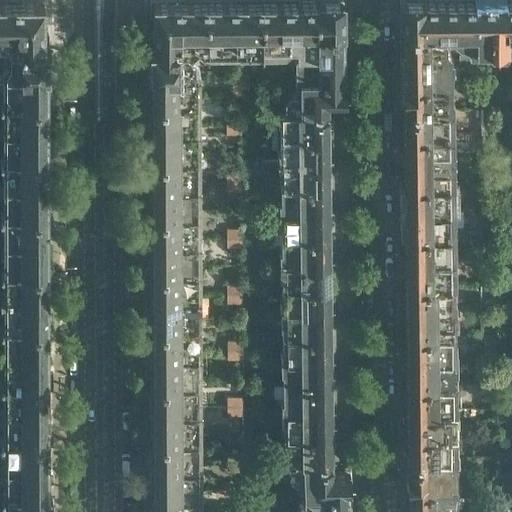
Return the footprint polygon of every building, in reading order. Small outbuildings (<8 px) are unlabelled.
[(17,30),(17,1),(0,0),(0,38),(2,36),(8,36),(9,48),(21,48),(21,46),(21,30),(17,30)] [(177,44),(177,0),(153,0),(153,33),(148,33),(149,44),(177,44)] [(204,47),(204,0),(177,0),(177,44),(186,44),(188,42),(193,47),(204,47)] [(232,50),(232,0),(204,0),(204,47),(212,47),(212,50),(232,50)] [(260,46),(260,0),(232,0),(232,50),(249,50),(249,46),(260,46)] [(287,41),(287,0),(260,0),(260,46),(268,46),(268,49),(275,49),(277,46),(283,46),(286,41),(287,41)] [(315,50),(315,0),(287,0),(287,41),(297,41),(297,50),(315,50)] [(343,50),(342,0),(315,0),(315,50),(343,50)] [(446,28),(445,0),(402,0),(403,34),(428,34),(428,29),(446,28)] [(476,43),(476,0),(445,0),(446,28),(446,33),(455,33),(458,37),(465,37),(470,43),(476,43)] [(504,26),(504,0),(476,0),(476,43),(486,43),(486,44),(491,49),(503,49),(505,46),(504,26)] [(44,33),(44,22),(44,1),(17,1),(17,30),(21,30),(21,46),(48,46),(48,33),(44,33)] [(447,49),(446,33),(446,28),(428,29),(428,34),(403,34),(403,60),(452,59),(452,49),(447,49)] [(191,58),(190,49),(186,44),(177,44),(149,44),(149,68),(193,68),(193,59),(191,58)] [(49,71),(48,46),(21,46),(21,48),(9,48),(5,51),(5,57),(2,62),(2,71),(49,71)] [(343,75),(343,50),(315,50),(297,50),(293,55),(293,63),(297,63),(297,75),(343,75)] [(447,83),(447,68),(453,68),(452,59),(403,60),(403,83),(447,83)] [(193,97),(193,68),(149,68),(149,97),(193,97)] [(49,99),(49,71),(2,71),(2,89),(5,88),(5,99),(49,99)] [(343,98),(343,75),(297,75),(297,90),(288,90),(285,92),(285,108),(327,108),(327,98),(343,98)] [(447,97),(447,83),(403,83),(403,108),(453,107),(453,97),(447,97)] [(249,107),(249,87),(240,87),(240,107),(249,107)] [(504,106),(504,88),(495,88),(495,107),(504,106)] [(193,124),(193,97),(149,97),(149,125),(193,124)] [(49,127),(49,99),(5,99),(6,110),(2,110),(2,127),(49,127)] [(448,132),(448,118),(453,118),(453,107),(403,108),(404,133),(448,132)] [(328,133),(327,108),(285,108),(277,108),(277,119),(283,119),(284,133),(328,133)] [(504,132),(504,121),(496,121),(496,132),(504,132)] [(193,153),(193,124),(149,125),(149,153),(193,153)] [(49,156),(49,127),(2,127),(2,145),(6,145),(6,156),(49,156)] [(448,147),(448,132),(404,133),(404,158),(454,157),(454,147),(448,147)] [(505,142),(505,136),(504,132),(496,132),(496,142),(505,142)] [(328,158),(328,133),(284,133),(284,148),(278,148),(278,158),(328,158)] [(193,180),(193,153),(149,153),(149,181),(193,180)] [(49,183),(49,156),(6,156),(6,166),(2,166),(2,183),(49,183)] [(448,182),(448,168),(454,168),(454,157),(404,158),(404,183),(448,182)] [(328,183),(328,158),(278,158),(278,169),(284,169),(284,183),(328,183)] [(505,182),(505,171),(497,171),(497,182),(505,182)] [(193,209),(193,180),(149,181),(149,209),(193,209)] [(448,197),(448,182),(404,183),(405,208),(454,207),(454,197),(448,197)] [(505,192),(505,185),(505,182),(497,182),(497,192),(505,192)] [(49,211),(49,183),(2,183),(2,200),(6,200),(6,211),(49,211)] [(328,208),(328,183),(284,183),(284,198),(278,198),(278,208),(328,208)] [(449,232),(449,218),(454,218),(454,207),(405,208),(405,233),(449,232)] [(329,233),(328,208),(268,209),(268,219),(274,219),(275,234),(285,233),(329,233)] [(193,237),(193,209),(149,209),(149,237),(193,237)] [(49,239),(49,211),(6,211),(6,222),(2,222),(3,239),(49,239)] [(506,232),(505,221),(497,221),(497,232),(506,232)] [(449,247),(449,232),(405,233),(405,258),(455,257),(455,247),(449,247)] [(506,242),(506,234),(506,232),(497,232),(498,242),(506,242)] [(329,258),(329,233),(285,233),(285,248),(279,248),(279,258),(329,258)] [(193,264),(193,237),(149,237),(149,265),(193,264)] [(49,267),(49,249),(49,239),(3,239),(3,257),(6,257),(6,267),(49,267)] [(449,282),(449,268),(455,268),(455,257),(405,258),(405,283),(449,282)] [(329,283),(329,258),(279,258),(279,269),(285,269),(285,283),(329,283)] [(197,296),(197,289),(193,289),(193,264),(149,265),(149,320),(194,320),(193,296),(197,296)] [(49,295),(49,267),(6,267),(7,278),(3,278),(3,289),(3,295),(49,295)] [(506,281),(506,271),(498,271),(498,282),(506,281)] [(506,292),(506,283),(506,281),(498,282),(498,292),(506,292)] [(450,298),(449,282),(405,283),(406,309),(455,309),(455,298),(450,298)] [(330,308),(329,283),(285,283),(285,298),(279,298),(279,308),(330,308)] [(49,323),(49,295),(3,295),(3,302),(3,312),(7,312),(7,323),(49,323)] [(330,333),(330,308),(279,308),(280,319),(286,319),(286,333),(330,333)] [(450,334),(450,320),(456,320),(455,309),(406,309),(406,335),(450,334)] [(194,348),(194,320),(149,320),(149,348),(194,348)] [(507,333),(507,322),(498,322),(499,333),(507,333)] [(49,351),(49,323),(7,323),(7,335),(3,335),(3,351),(49,351)] [(330,358),(330,333),(286,333),(286,348),(280,348),(280,358),(330,358)] [(450,349),(450,334),(406,335),(406,360),(456,360),(456,349),(450,349)] [(507,335),(496,335),(497,353),(507,353),(507,335)] [(194,376),(194,348),(149,348),(149,376),(194,376)] [(49,380),(49,351),(3,351),(3,369),(7,369),(7,380),(49,380)] [(330,383),(330,358),(280,358),(280,369),(286,369),(286,383),(330,383)] [(451,385),(451,371),(456,370),(456,360),(406,360),(407,385),(451,385)] [(507,384),(507,373),(499,373),(499,384),(507,384)] [(194,404),(194,376),(149,376),(149,404),(194,404)] [(49,407),(49,380),(7,380),(7,391),(3,391),(4,407),(49,407)] [(331,408),(330,383),(286,383),(287,398),(281,398),(281,408),(331,408)] [(507,394),(507,384),(499,384),(499,394),(507,394)] [(451,399),(451,385),(407,385),(407,411),(457,410),(457,399),(451,399)] [(194,433),(194,404),(149,404),(150,433),(194,433)] [(50,436),(49,407),(4,407),(4,425),(7,425),(7,436),(50,436)] [(331,432),(331,408),(281,408),(281,419),(287,419),(287,433),(331,432)] [(451,435),(451,421),(457,421),(457,410),(407,411),(407,435),(451,435)] [(508,434),(508,426),(508,423),(500,423),(500,434),(508,434)] [(331,457),(331,432),(287,433),(287,448),(281,448),(281,459),(291,459),(291,458),(331,457)] [(194,460),(194,433),(150,433),(150,460),(194,460)] [(508,445),(508,434),(500,434),(500,445),(508,445)] [(451,449),(451,435),(407,435),(408,458),(452,457),(457,457),(457,449),(451,449)] [(50,464),(50,436),(7,436),(7,446),(4,446),(4,464),(50,464)] [(348,489),(348,467),(331,467),(331,457),(291,458),(291,459),(291,472),(295,475),(303,475),(303,489),(348,489)] [(452,485),(452,457),(408,458),(408,486),(452,485)] [(194,488),(194,460),(150,460),(150,488),(194,488)] [(50,492),(50,464),(4,464),(4,480),(8,480),(8,492),(50,492)] [(452,511),(452,485),(408,486),(408,511),(452,511)] [(193,511),(194,488),(150,488),(149,511),(193,511)] [(267,501),(267,489),(249,490),(249,501),(267,501)] [(348,511),(348,489),(303,489),(303,503),(299,503),(299,509),(301,511),(348,511)] [(49,511),(50,492),(8,492),(3,492),(3,511),(49,511)]
